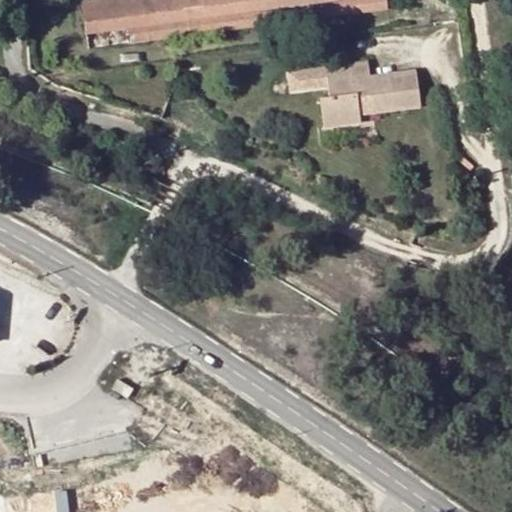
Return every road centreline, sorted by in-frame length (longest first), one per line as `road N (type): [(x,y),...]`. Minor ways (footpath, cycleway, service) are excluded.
road 1 (unknown): [(479,0),(495,234),(450,264),(409,256),(168,138),(31,84),(18,64),(15,0)]
road 2 (tertiary): [(117,292),(459,511)]
road 3 (unknown): [(0,441),(20,432),(47,385),(222,458),(245,477),(248,511)]
road 4 (residential): [(184,157),(117,292)]
road 5 (tertiary): [(0,226),(117,292)]
